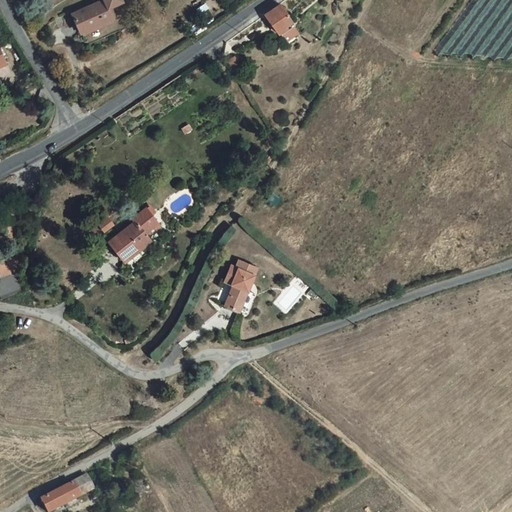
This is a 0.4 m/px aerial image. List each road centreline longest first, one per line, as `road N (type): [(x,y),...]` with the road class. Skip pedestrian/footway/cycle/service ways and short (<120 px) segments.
road 1 (unclassified): [(0,510),(193,400),(247,358)]
road 2 (unclassified): [(247,358),(511,260)]
road 3 (unclassified): [(0,304),(51,316),(129,371),(155,376),(220,354),(247,358)]
road 4 (tertiary): [(79,134),(276,0)]
road 5 (unclassified): [(6,0),(79,134)]
